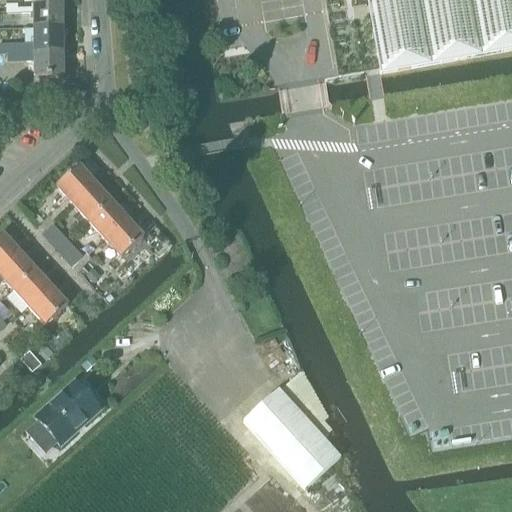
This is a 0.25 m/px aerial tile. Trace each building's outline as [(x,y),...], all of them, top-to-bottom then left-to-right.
[(511,0),(367,0),(381,76),(511,51),(511,0)] [(33,6),(22,6),(0,6),(0,15),(22,15),(32,15),(32,21),(33,21),(33,30),(63,30),(62,6),(33,6)] [(7,55),(63,54),(63,30),(33,30),(34,45),(7,46),(7,55)] [(63,54),(7,55),(6,64),(34,64),(34,80),(63,79),(63,54)] [(73,208),(97,187),(79,168),(56,189),(73,208)] [(89,225),(113,206),(97,187),(73,208),(89,225)] [(106,244),(129,223),(113,206),(89,225),(106,244)] [(129,223),(106,244),(121,260),(144,239),(129,223)] [(57,252),(67,242),(54,227),(44,236),(57,252)] [(0,268),(18,253),(3,236),(0,239),(0,268)] [(67,242),(57,252),(72,268),(82,259),(67,242)] [(18,253),(0,268),(0,285),(4,283),(12,292),(34,271),(18,253)] [(30,312),(53,291),(34,271),(12,292),(30,312)] [(53,291),(30,312),(45,328),(68,307),(53,291)] [(29,353),(19,361),(31,375),(40,367),(29,353)] [(34,423),(58,451),(100,415),(76,386),(34,423)] [(279,392),(243,424),(305,492),(341,460),(279,392)]
